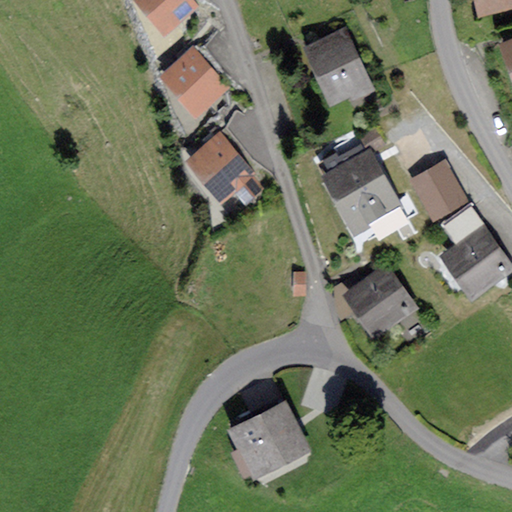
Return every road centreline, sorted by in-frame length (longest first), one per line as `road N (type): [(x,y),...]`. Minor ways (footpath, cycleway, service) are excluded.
road 1 (residential): [(316,348),(320,292),(230,0)]
road 2 (unclassified): [(166,511),(207,397),(277,350),(316,348)]
road 3 (unclassified): [(316,348),(364,378),(449,454),(511,479)]
road 4 (unclassified): [(511,183),(460,85),(441,0)]
